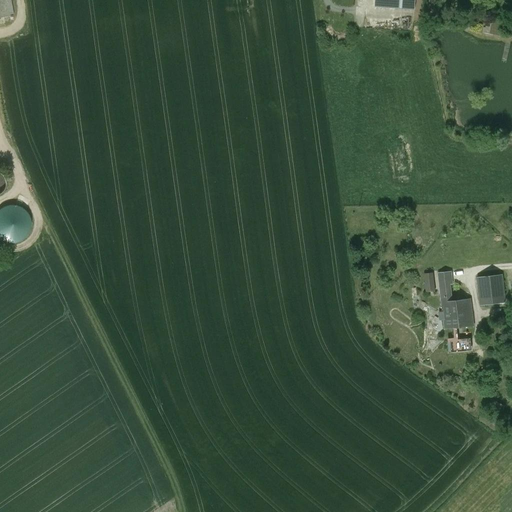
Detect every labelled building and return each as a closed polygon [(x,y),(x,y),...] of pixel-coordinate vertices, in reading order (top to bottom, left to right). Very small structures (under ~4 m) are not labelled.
[(9,0),(0,0),(0,18),(13,16),(9,0)] [(374,0),(374,8),(413,10),(414,0),(374,0)] [(452,285),(451,272),(438,273),(440,286),(449,285),(452,285)] [(432,273),(423,274),(425,288),(434,287),(432,273)] [(501,275),(477,278),(481,305),(504,303),(501,275)] [(449,285),(440,286),(442,303),(451,302),(449,285)] [(451,302),(442,303),(443,312),(440,313),(441,320),(444,320),(445,329),(473,327),(470,299),(451,302)] [(471,350),(470,338),(448,339),(448,351),(471,350)] [(491,399),(485,412),(508,423),(511,416),(502,411),(505,406),(491,399)]
